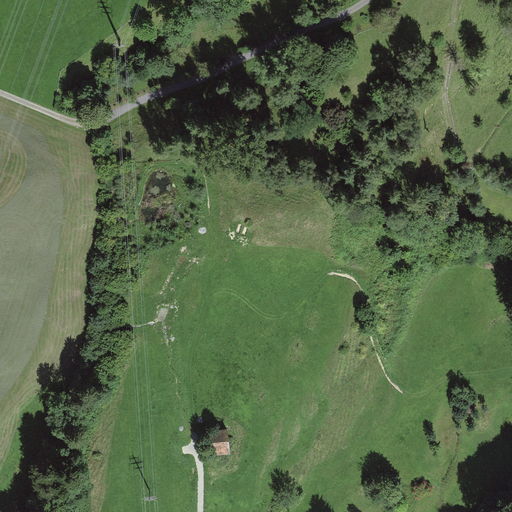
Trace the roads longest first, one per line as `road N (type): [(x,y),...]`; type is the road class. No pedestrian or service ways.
road 1 (track): [(0,91),(77,123),(100,123),(375,0)]
road 2 (track): [(199,511),(200,464),(185,385),(211,288),(205,215)]
